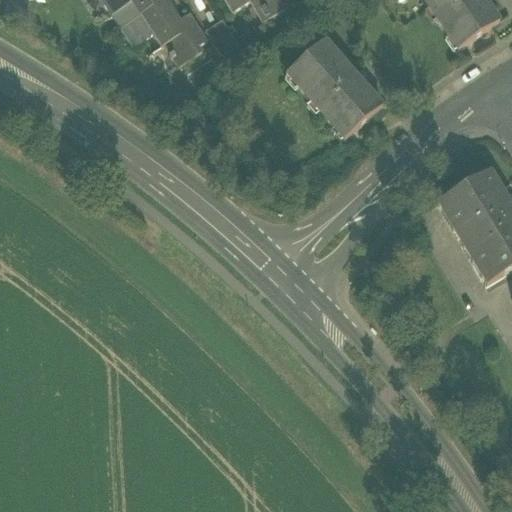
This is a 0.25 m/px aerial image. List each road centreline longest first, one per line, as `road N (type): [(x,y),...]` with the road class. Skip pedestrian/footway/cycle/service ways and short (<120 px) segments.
road 1 (tertiary): [(283,285),(140,163),(0,70)]
road 2 (tertiary): [(465,511),(422,444),(283,285)]
road 3 (residential): [(283,285),(492,83)]
